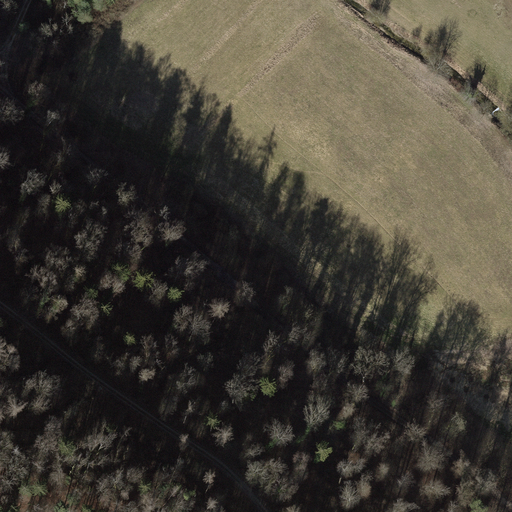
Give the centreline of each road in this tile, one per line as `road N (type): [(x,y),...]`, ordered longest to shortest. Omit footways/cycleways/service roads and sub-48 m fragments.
road 1 (track): [(511,504),(311,353),(0,84)]
road 2 (track): [(264,511),(224,465),(0,306)]
